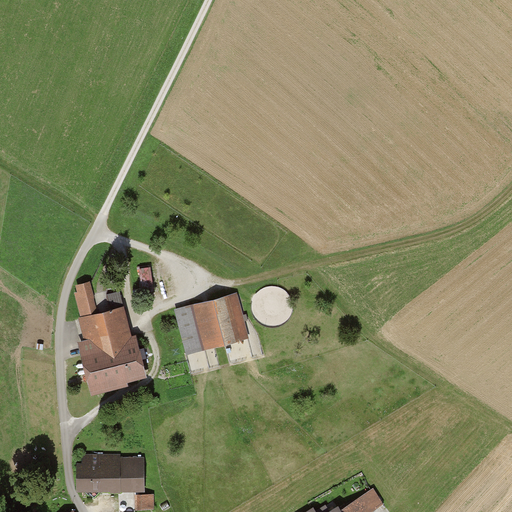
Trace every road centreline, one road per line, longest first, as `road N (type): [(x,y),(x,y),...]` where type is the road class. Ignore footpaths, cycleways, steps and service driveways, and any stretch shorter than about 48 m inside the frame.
road 1 (track): [(95,234),(235,284),(455,229),(511,186)]
road 2 (track): [(95,234),(206,0)]
road 3 (unclassified): [(64,438),(61,308),(95,234)]
road 4 (unclassified): [(64,438),(155,367),(144,323)]
